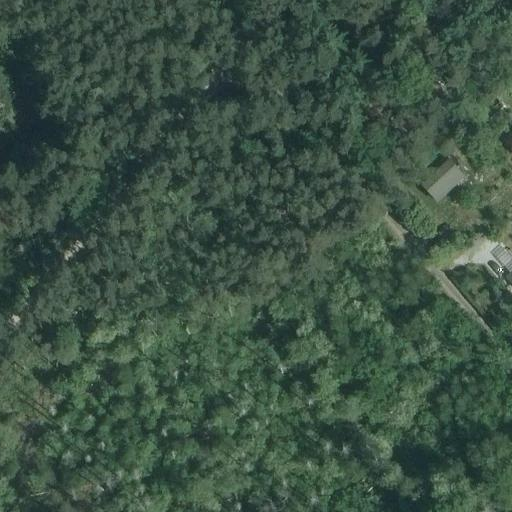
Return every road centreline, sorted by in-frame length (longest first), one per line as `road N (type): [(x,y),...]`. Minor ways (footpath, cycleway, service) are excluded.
road 1 (track): [(0,337),(190,116),(269,0)]
road 2 (residential): [(511,357),(241,43)]
